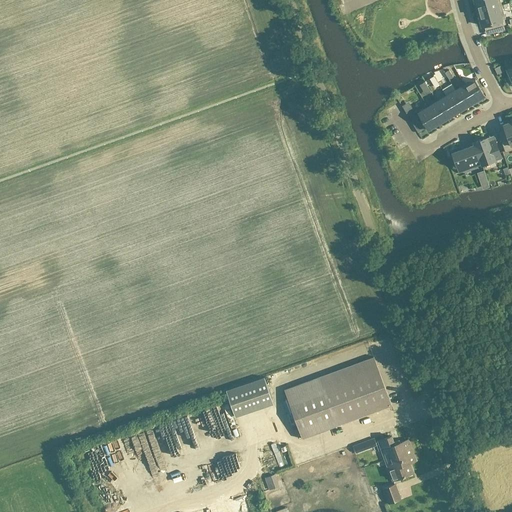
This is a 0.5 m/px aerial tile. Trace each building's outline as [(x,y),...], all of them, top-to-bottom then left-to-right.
[(475,13),(501,6),(499,0),(473,0),(475,5),(473,6),(475,13)] [(505,20),(501,6),(475,13),(478,21),(479,20),(481,26),(490,24),(493,34),(504,30),(501,21),(505,20)] [(435,88),(438,86),(433,77),(430,79),(435,88)] [(473,80),(464,86),(474,102),(483,97),(473,80)] [(464,86),(455,91),(465,108),(474,102),(464,86)] [(465,108),(455,91),(446,97),(455,113),(465,108)] [(446,97),(436,102),(446,119),(455,113),(446,97)] [(436,102),(427,108),(437,125),(446,119),(436,102)] [(437,125),(427,108),(418,114),(428,130),(437,125)] [(503,126),(505,131),(498,134),(505,153),(511,150),(511,121),(510,123),(503,126)] [(501,158),(500,155),(494,140),(488,142),(486,138),(473,143),(474,145),(480,162),(481,165),(494,160),(501,158)] [(480,162),(474,145),(451,154),(457,171),(480,162)] [(486,178),(479,180),(482,190),(489,188),(486,178)] [(474,246),(448,256),(453,270),(459,268),(459,270),(460,269),(462,276),(482,269),(479,263),(485,261),(479,245),(474,247),(474,246)] [(443,269),(428,275),(433,287),(448,282),(443,269)] [(372,358),(284,391),(302,439),(390,407),(372,358)] [(263,379),(226,392),(235,418),(273,405),(263,379)] [(391,437),(377,442),(380,451),(387,448),(390,458),(394,456),(395,458),(397,457),(399,462),(401,461),(403,466),(409,464),(411,464),(415,462),(407,441),(399,444),(394,446),(393,443),(391,437)] [(394,469),(388,472),(392,483),(413,475),(409,464),(411,464),(409,464),(403,466),(401,461),(399,462),(397,457),(395,458),(394,456),(390,458),(390,459),(394,469)] [(272,476),(265,479),(269,488),(276,486),(272,476)] [(400,500),(395,485),(382,490),(387,505),(400,500)]
